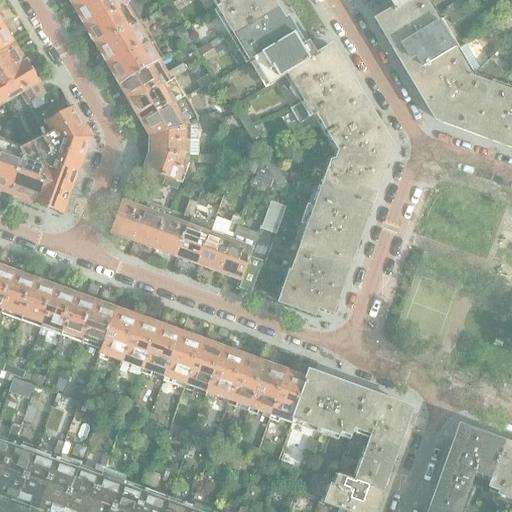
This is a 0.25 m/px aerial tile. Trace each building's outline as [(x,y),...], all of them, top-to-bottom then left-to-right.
[(91,0),(67,0),(70,3),(73,4),(76,9),(91,0)] [(139,23),(129,5),(126,0),(91,0),(76,9),(79,14),(78,17),(81,22),(84,23),(90,33),(89,36),(92,41),(95,42),(98,47),(139,23)] [(285,23),(274,6),(270,0),(233,0),(223,6),(254,59),(296,35),(288,21),(285,23)] [(454,50),(438,23),(423,0),(413,0),(396,10),(377,21),(410,77),(454,50)] [(389,0),(396,10),(413,0),(389,0)] [(448,14),(462,6),(458,0),(445,8),(448,14)] [(452,25),(469,15),(464,7),(448,16),(452,25)] [(12,39),(8,33),(5,32),(0,23),(0,21),(1,19),(0,18),(0,53),(14,46),(11,42),(12,39)] [(162,62),(152,44),(139,23),(98,47),(101,52),(100,55),(103,60),(106,61),(112,71),(111,74),(115,79),(117,80),(121,86),(162,62)] [(193,43),(185,28),(183,25),(175,30),(185,47),(193,43)] [(272,84),(285,76),(317,57),(309,45),(304,48),(296,35),(254,59),(256,61),(257,60),(272,84)] [(201,56),(226,41),(222,36),(198,51),(201,56)] [(204,61),(229,47),(226,41),(201,56),(204,61)] [(474,135),(492,87),(505,73),(490,59),(480,69),(466,45),(455,52),(454,50),(410,77),(436,120),(442,122),(441,123),(474,135)] [(38,83),(27,64),(26,64),(24,65),(22,60),(23,58),(19,51),(16,51),(14,46),(0,53),(0,100),(2,105),(18,95),(21,94),(38,83)] [(364,101),(348,75),(332,48),(317,57),(285,76),(311,120),(315,117),(321,128),(364,101)] [(131,104),(175,78),(187,72),(182,63),(173,68),(174,70),(171,72),(170,71),(165,74),(162,69),(166,66),(163,62),(162,62),(121,86),(131,104)] [(201,89),(216,80),(211,73),(197,81),(201,89)] [(142,122),(186,97),(175,78),(131,104),(142,122)] [(38,83),(21,94),(26,104),(44,94),(38,83)] [(241,99),(234,86),(223,92),(231,105),(241,99)] [(511,148),(511,94),(492,87),(474,135),(511,148)] [(198,118),(186,97),(142,122),(151,137),(198,118)] [(391,146),(364,101),(321,128),(338,157),(337,162),(332,163),(323,189),(371,206),(392,150),(391,146)] [(90,139),(72,110),(49,123),(56,134),(43,142),(53,159),(79,168),(90,139)] [(254,126),(246,112),(238,117),(246,131),(254,126)] [(199,141),(201,132),(216,128),(216,127),(224,126),(221,115),(214,117),(213,114),(198,118),(151,137),(150,154),(199,155),(199,144),(199,141)] [(260,136),(254,126),(246,131),(252,141),(260,136)] [(72,186),(79,168),(53,159),(43,142),(20,156),(22,163),(11,194),(63,213),(64,210),(72,187),(72,186)] [(272,158),(264,142),(256,146),(263,159),(272,158)] [(11,194),(22,163),(20,156),(0,148),(0,192),(2,191),(11,194)] [(188,167),(188,158),(197,158),(197,164),(214,164),(214,156),(199,155),(150,154),(141,180),(154,185),(161,187),(162,185),(177,190),(180,184),(181,184),(188,167)] [(256,172),(259,163),(246,158),(242,167),(256,172)] [(288,184),(282,175),(272,158),(263,159),(254,182),(284,193),(288,184)] [(350,263),(371,206),(323,189),(303,245),(350,263)] [(192,219),(198,203),(190,200),(184,216),(192,219)] [(133,241),(145,211),(122,203),(112,233),(133,241)] [(155,249),(166,219),(145,211),(133,241),(155,249)] [(220,273),(237,228),(240,219),(233,216),(230,223),(217,218),(214,227),(210,235),(199,265),(220,273)] [(177,257),(188,227),(166,219),(155,249),(177,257)] [(250,258),(261,229),(262,227),(254,224),(251,232),(237,228),(220,273),(242,281),(250,258)] [(199,265),(210,235),(188,227),(177,257),(199,265)] [(263,229),(252,258),(263,262),(265,263),(276,235),(263,229)] [(333,312),(340,292),(350,263),(303,245),(288,285),(281,303),(314,315),(317,308),(331,313),(333,312)] [(252,258),(250,258),(242,281),(239,288),(252,293),(263,262),(252,258)] [(5,297),(8,289),(10,288),(15,274),(14,274),(15,271),(2,266),(1,269),(0,268),(0,312),(2,313),(6,299),(5,297)] [(25,305),(28,297),(31,295),(36,282),(34,281),(35,278),(23,273),(21,277),(15,274),(10,288),(8,289),(5,297),(6,299),(2,313),(22,320),(27,307),(25,305)] [(46,312),(49,304),(52,303),(56,289),(54,289),(55,285),(43,281),(41,284),(36,282),(31,295),(28,297),(25,305),(27,307),(22,320),(42,328),(47,315),(46,312)] [(66,319),(69,311),(71,310),(76,296),(74,296),(76,293),(63,288),(62,291),(56,289),(52,303),(49,304),(46,312),(47,315),(42,328),(39,335),(34,346),(41,349),(46,337),(49,330),(62,335),(67,321),(66,319)] [(85,326),(88,318),(90,317),(95,303),(96,300),(83,295),(82,299),(76,296),(71,310),(69,311),(66,319),(67,321),(62,335),(82,342),(86,328),(85,326)] [(102,350),(116,311),(115,311),(116,307),(103,303),(102,306),(95,303),(90,317),(88,318),(85,326),(86,328),(82,342),(101,349),(102,350)] [(123,360),(138,319),(137,318),(138,315),(125,310),(124,314),(116,311),(102,350),(101,349),(98,356),(107,359),(109,355),(121,359),(123,360)] [(144,368),(159,327),(158,326),(159,323),(146,318),(145,321),(138,319),(123,360),(121,359),(120,364),(129,367),(130,363),(143,367),(144,368)] [(166,375),(181,335),(179,334),(180,331),(167,326),(166,329),(159,327),(144,368),(143,367),(141,371),(150,375),(152,370),(164,375),(166,375)] [(187,383),(202,342),(200,342),(202,338),(189,334),(187,337),(181,335),(166,375),(164,375),(162,379),(171,382),(173,378),(185,382),(187,383)] [(208,391),(223,350),(222,349),(223,346),(210,341),(209,345),(202,342),(187,383),(185,382),(183,387),(192,390),(194,385),(207,390),(208,391)] [(230,399),(245,358),(243,357),(244,354),(231,349),(230,352),(223,350),(208,391),(207,390),(205,395),(214,398),(216,393),(228,398),(230,399)] [(249,410),(266,365),(264,365),(266,361),(253,357),(251,360),(245,358),(230,399),(228,398),(227,402),(235,405),(249,410)] [(271,414),(287,373),(286,372),(287,369),(274,364),(273,368),(266,365),(249,410),(258,414),(260,409),(271,414)] [(309,377),(308,377),(295,372),(294,375),(287,373),(271,414),(270,418),(278,421),(280,416),(293,421),(309,377)] [(354,430),(367,394),(309,373),(309,374),(308,377),(309,377),(293,421),(341,438),(342,434),(351,438),(354,430)] [(40,387),(43,379),(33,375),(32,376),(25,374),(23,380),(40,387)] [(389,473),(409,417),(410,415),(409,415),(406,410),(407,409),(405,408),(367,394),(354,430),(370,436),(360,463),(389,473)] [(28,406),(23,421),(32,425),(38,410),(28,406)] [(0,496),(18,503),(37,453),(23,448),(25,441),(16,438),(21,427),(15,425),(10,438),(16,440),(13,448),(0,443),(0,496)] [(180,436),(182,429),(172,425),(170,432),(180,436)] [(434,511),(461,511),(476,474),(492,480),(505,444),(468,430),(467,431),(466,430),(465,431),(460,433),(460,434),(459,435),(458,435),(431,511),(434,511)] [(202,444),(205,437),(193,432),(190,439),(202,444)] [(219,447),(224,434),(217,432),(212,445),(219,447)] [(312,457),(317,442),(310,440),(305,454),(312,457)] [(192,459),(198,444),(191,441),(185,456),(192,459)] [(65,511),(80,472),(56,464),(59,457),(65,458),(70,446),(58,442),(53,454),(50,453),(49,457),(37,453),(18,503),(42,511),(65,511)] [(511,446),(505,444),(492,480),(489,487),(498,490),(497,495),(511,500),(511,446)] [(113,511),(123,488),(101,480),(109,458),(104,456),(100,467),(96,466),(92,477),(80,472),(65,511),(113,511)] [(382,492),(389,473),(360,463),(359,466),(342,459),(336,476),(337,476),(382,492)] [(148,487),(153,474),(147,471),(142,484),(148,487)] [(154,489),(159,476),(153,474),(148,487),(154,489)] [(340,511),(374,511),(382,492),(337,476),(337,478),(333,487),(329,485),(322,505),(338,511),(340,511)] [(302,484),(298,494),(300,495),(309,498),(311,492),(308,486),(302,484)] [(164,511),(167,504),(123,488),(113,511),(164,511)] [(190,511),(195,502),(191,500),(187,511),(167,504),(164,511),(190,511)]
